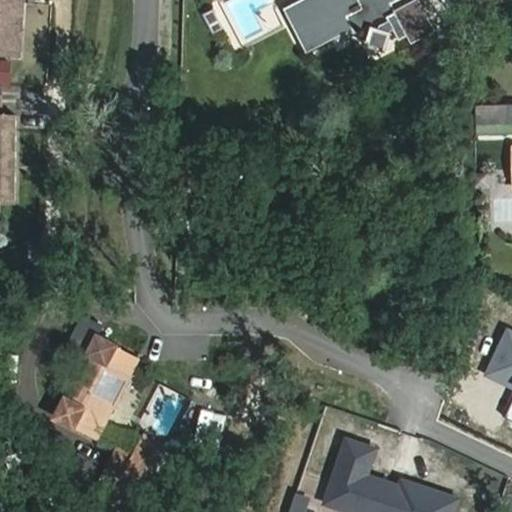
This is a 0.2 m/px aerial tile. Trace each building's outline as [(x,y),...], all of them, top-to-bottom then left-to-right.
[(0,0),(0,58),(21,59),(23,0),(0,0)] [(306,0),(288,9),(308,49),(385,10),(399,37),(409,32),(398,10),(406,6),(403,0),(306,0)] [(398,10),(409,32),(412,39),(431,30),(416,2),(406,6),(398,10)] [(387,54),(393,34),(372,28),(367,48),(387,54)] [(10,62),(0,61),(0,85),(9,86),(10,62)] [(511,106),(503,107),(504,123),(511,123),(511,106)] [(0,205),(19,205),(18,175),(14,175),(14,167),(18,167),(18,119),(0,118),(0,205)] [(511,422),(511,330),(506,327),(483,377),(511,390),(511,401),(504,419),(511,422)] [(57,418),(96,439),(129,376),(108,365),(117,347),(98,338),(89,355),(94,357),(72,402),(67,399),(57,418)] [(380,446),(341,434),(317,507),(333,511),(456,511),(462,497),(400,477),(398,485),(371,476),(380,446)]
